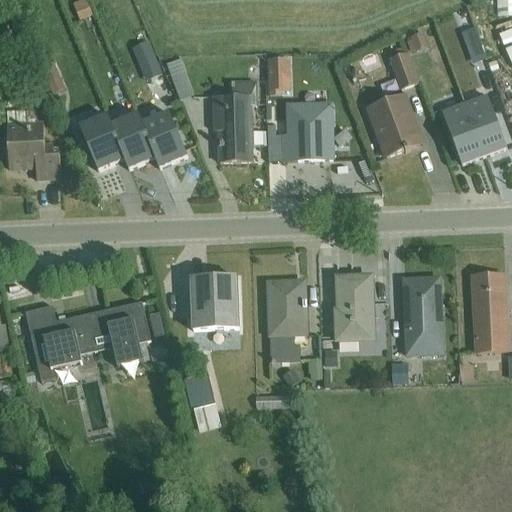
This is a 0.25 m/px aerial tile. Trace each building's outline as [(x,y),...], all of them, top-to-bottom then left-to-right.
[(511,24),(496,31),(511,68),(511,24)] [(475,31),(462,36),(473,68),(487,63),(475,31)] [(411,41),(407,43),(411,54),(415,52),(427,48),(422,35),(410,39),(411,41)] [(154,42),(139,46),(148,80),(163,76),(154,42)] [(401,95),(419,88),(408,57),(390,64),(401,95)] [(181,64),(168,69),(181,104),(195,100),(181,64)] [(251,112),(258,111),(257,85),(229,85),(229,100),(213,101),(214,136),(220,136),(220,167),(252,167),(251,112)] [(464,106),(484,162),(507,153),(487,97),(464,106)] [(423,149),(404,99),(368,112),(387,163),(405,156),(405,158),(410,156),(410,154),(423,149)] [(484,162),(464,106),(442,114),(462,170),(484,162)] [(331,107),(286,108),(286,111),(282,111),(284,166),(333,164),(331,107)] [(62,184),(60,161),(54,161),(54,148),(45,148),(44,128),(36,128),(36,124),(28,124),(28,128),(26,128),(26,115),(7,116),(10,175),(37,173),(37,186),(62,184)] [(150,149),(156,164),(160,174),(188,162),(169,117),(142,129),(150,149)] [(119,149),(125,165),(130,175),(156,164),(150,149),(142,129),(138,119),(111,130),(119,149)] [(119,149),(111,130),(107,120),(80,131),(99,176),(125,165),(119,149)] [(472,281),(476,358),(509,357),(505,285),(496,285),(496,279),(472,281)] [(334,312),(335,347),(373,347),(372,281),(338,282),(339,312),(334,312)] [(192,284),(195,336),(239,333),(237,282),(192,284)] [(404,284),(408,361),(444,360),(440,282),(404,284)] [(285,287),(269,287),(272,371),(281,371),(281,367),(301,367),(300,349),(294,349),(294,346),(305,345),(305,341),(307,341),(305,298),(307,298),(307,283),(293,284),(293,285),(285,285),(285,287)] [(97,356),(114,352),(118,372),(144,366),(140,348),(152,346),(143,307),(105,315),(110,337),(94,341),(89,319),(88,319),(97,356)] [(97,356),(88,319),(57,326),(54,311),(26,317),(42,387),(56,384),(53,375),(83,368),(81,359),(97,356)] [(94,341),(110,337),(105,315),(89,319),(94,341)] [(0,381),(13,380),(9,358),(11,358),(6,328),(2,329),(0,318),(0,381)] [(200,436),(222,431),(201,348),(190,350),(194,369),(182,372),(193,414),(194,414),(200,436)] [(337,355),(325,355),(325,372),(338,371),(337,355)] [(311,384),(322,383),(322,362),(310,363),(310,365),(309,366),(309,377),(311,377),(311,384)] [(301,385),(294,372),(282,379),(290,392),(301,385)] [(0,399),(15,397),(13,383),(0,384),(0,399)] [(256,413),(289,412),(289,399),(256,400),(256,413)] [(185,483),(169,487),(175,510),(192,506),(185,483)]
